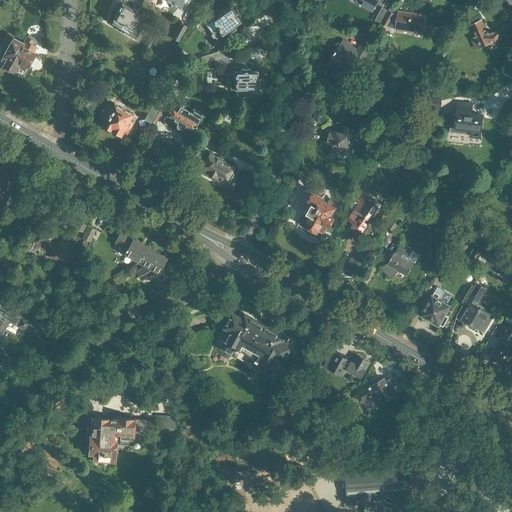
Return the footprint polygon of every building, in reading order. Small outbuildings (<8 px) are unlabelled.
[(145,0),(144,0),(139,10),(156,19),(155,5),(145,0)] [(170,0),(174,2),(171,7),(176,10),(178,7),(180,8),(183,2),(187,4),(188,0),(170,0)] [(363,0),(365,1),(362,5),(373,11),(376,6),(377,3),(378,0),(363,0)] [(127,27),(139,34),(144,24),(139,21),(142,15),(122,4),(119,3),(116,3),(114,7),(114,10),(118,12),(117,12),(118,12),(114,20),(112,23),(125,31),(127,27)] [(212,20),(207,24),(212,32),(216,37),(217,39),(222,35),(227,32),(229,34),(235,29),(234,27),(240,22),(235,16),(236,15),(235,15),(237,13),(238,12),(234,6),(232,6),(230,8),(230,7),(219,15),(216,12),(211,16),(214,19),(212,20)] [(379,25),(380,23),(382,24),(388,12),(382,8),(374,23),(379,25)] [(388,12),(382,24),(388,27),(389,27),(395,15),(388,12)] [(398,17),(395,15),(389,27),(396,30),(424,34),(426,16),(399,12),(398,17)] [(477,49),(489,43),(497,44),(498,34),(494,33),(494,32),(491,32),(491,33),(486,32),(481,21),(471,26),(477,38),(472,40),(477,49)] [(181,23),(172,38),(178,41),(186,26),(181,23)] [(13,71),(14,69),(16,64),(18,61),(14,59),(23,44),(14,39),(15,37),(8,33),(3,42),(5,44),(4,46),(8,48),(2,59),(6,61),(4,65),(5,69),(9,72),(13,71)] [(25,66),(27,67),(34,54),(32,53),(36,46),(31,44),(33,40),(27,37),(23,44),(14,59),(18,61),(16,64),(14,69),(21,73),(21,74),(22,74),(21,73),(25,66)] [(153,43),(147,39),(140,50),(147,54),(153,43)] [(365,42),(362,45),(361,44),(357,51),(344,41),(326,65),(335,72),(342,62),(356,72),(364,62),(372,52),(370,51),(372,47),(365,42)] [(384,48),(377,44),(373,49),(381,53),(384,48)] [(210,62),(225,57),(223,50),(202,57),(204,64),(210,62)] [(229,55),(225,57),(210,62),(212,69),(231,63),(229,55)] [(241,71),(235,71),(235,74),(229,74),(229,80),(230,80),(230,90),(237,90),(237,97),(250,97),(250,89),(262,89),(263,87),(263,81),(261,79),(257,79),(257,71),(249,71),(249,68),(241,68),(241,71)] [(427,98),(426,107),(441,108),(442,99),(427,98)] [(140,102),(137,106),(144,110),(147,106),(140,102)] [(452,113),(449,132),(471,135),(471,136),(479,137),(480,132),(481,132),(483,116),(471,114),(472,103),(469,103),(469,104),(458,103),(457,114),(452,113)] [(137,116),(115,104),(113,108),(107,105),(101,116),(106,119),(103,124),(104,124),(105,125),(106,126),(109,128),(111,128),(112,128),(112,129),(113,129),(114,130),(115,131),(118,133),(119,133),(121,133),(121,134),(122,134),(125,128),(129,130),(137,116)] [(178,110),(172,106),(170,110),(168,112),(169,112),(166,117),(178,123),(176,125),(177,128),(181,130),(184,130),(185,127),(193,132),(196,128),(197,126),(202,116),(204,112),(204,109),(199,107),(196,107),(194,111),(193,113),(185,109),(186,107),(182,104),(178,110)] [(143,117),(155,123),(161,111),(150,105),(143,117)] [(356,117),(353,129),(345,127),(343,134),(342,133),(342,134),(342,135),(340,136),(337,132),(327,130),(324,143),(334,146),(332,152),(339,153),(338,157),(345,159),(349,142),(355,144),(356,139),(364,141),(369,120),(356,117)] [(210,127),(204,138),(213,143),(219,133),(218,131),(210,127)] [(234,167),(210,154),(202,169),(216,177),(215,179),(224,184),(227,179),(228,180),(231,179),(234,174),(233,172),(231,171),(234,167)] [(425,157),(413,157),(413,166),(425,166),(425,157)] [(0,200),(6,203),(10,187),(14,188),(18,174),(14,173),(15,170),(4,168),(0,181),(0,200)] [(352,187),(348,181),(344,184),(348,190),(352,187)] [(351,201),(348,214),(351,216),(349,219),(355,223),(354,224),(363,230),(374,214),(381,205),(372,199),(371,200),(365,196),(366,194),(361,190),(354,200),(352,203),(351,202),(351,201)] [(31,193),(26,203),(32,206),(37,196),(31,193)] [(318,230),(324,234),(329,226),(329,227),(335,217),(331,215),(335,208),(335,207),(337,204),(330,199),(328,203),(323,200),(323,199),(314,193),(308,203),(310,203),(305,212),(305,213),(301,221),(307,224),(306,225),(309,226),(307,229),(314,233),(315,230),(318,231),(318,230)] [(399,208),(387,228),(393,231),(400,219),(404,211),(408,204),(403,201),(399,208)] [(83,209),(75,228),(82,232),(91,212),(83,209)] [(384,216),(378,227),(383,230),(389,219),(384,216)] [(467,230),(475,236),(482,227),(475,221),(467,230)] [(100,232),(95,230),(95,229),(89,227),(83,239),(94,244),(96,241),(100,232)] [(50,257),(70,263),(75,248),(70,246),(71,244),(60,240),(59,243),(51,241),(52,240),(53,241),(53,238),(52,238),(53,236),(38,231),(32,248),(51,254),(50,257)] [(132,239),(132,240),(121,233),(115,243),(126,249),(126,250),(127,251),(126,253),(140,262),(148,248),(144,246),(132,239)] [(476,244),(478,240),(466,234),(460,244),(455,241),(451,247),(461,253),(464,246),(466,243),(474,248),(476,244)] [(24,240),(20,250),(24,252),(25,249),(30,251),(32,243),(24,240)] [(479,249),(473,259),(486,266),(485,267),(489,270),(490,268),(496,271),(502,260),(503,260),(484,245),(478,240),(476,244),(478,245),(477,248),(479,249)] [(413,250),(402,243),(395,253),(394,253),(389,262),(388,262),(382,268),(390,278),(399,270),(408,275),(414,265),(407,261),(413,250)] [(152,250),(148,248),(140,262),(146,265),(145,268),(144,267),(139,270),(139,276),(144,279),(148,276),(149,270),(147,270),(149,267),(159,273),(166,259),(151,250),(152,250)] [(511,269),(502,263),(497,271),(511,279),(511,269)] [(108,281),(103,286),(107,290),(112,296),(117,292),(113,287),(125,280),(122,274),(108,281)] [(476,283),(465,302),(470,305),(462,318),(484,331),(493,316),(487,313),(489,310),(478,304),(482,295),(487,289),(476,283)] [(444,292),(437,288),(422,314),(423,315),(423,317),(426,319),(428,318),(433,321),(433,322),(436,324),(437,323),(439,324),(441,321),(445,324),(449,317),(445,314),(450,306),(440,299),(444,292)] [(4,294),(0,301),(0,315),(5,307),(4,307),(9,297),(4,294)] [(20,303),(9,297),(4,307),(5,307),(0,315),(0,339),(10,322),(36,337),(42,328),(15,313),(20,303)] [(244,320),(240,318),(233,314),(228,323),(228,322),(222,333),(229,337),(223,347),(236,355),(239,351),(241,352),(256,360),(258,362),(256,366),(269,373),(275,363),(282,367),(288,356),(287,356),(292,348),(282,342),(284,338),(271,330),(269,333),(266,331),(266,330),(262,327),(261,328),(258,326),(259,324),(246,316),(244,320)] [(493,355),(506,362),(511,352),(511,319),(507,317),(499,331),(507,336),(503,342),(501,341),(493,355)] [(0,364),(5,368),(7,364),(8,364),(9,362),(16,349),(15,348),(9,357),(0,351),(0,364)] [(355,362),(349,359),(346,364),(330,356),(322,369),(339,378),(345,368),(362,377),(370,363),(364,360),(364,358),(361,356),(360,357),(358,356),(355,362)] [(385,379),(357,394),(361,402),(373,395),(378,404),(398,393),(397,391),(397,389),(395,386),(394,385),(393,383),(392,384),(389,379),(386,381),(385,379)] [(335,418),(344,432),(351,427),(343,414),(335,418)] [(92,418),(89,454),(94,455),(93,461),(115,462),(115,456),(116,456),(116,451),(117,451),(117,445),(117,443),(133,445),(133,440),(137,440),(146,441),(148,419),(118,418),(117,420),(110,419),(101,418),(100,416),(98,416),(96,418),(92,418)] [(339,454),(338,440),(321,442),(323,456),(339,454)] [(410,473),(409,467),(347,471),(349,504),(367,502),(367,511),(393,511),(410,511),(410,499),(411,499),(411,493),(420,492),(418,473),(410,473)] [(38,488),(25,491),(26,497),(27,499),(43,495),(41,487),(38,488)]
